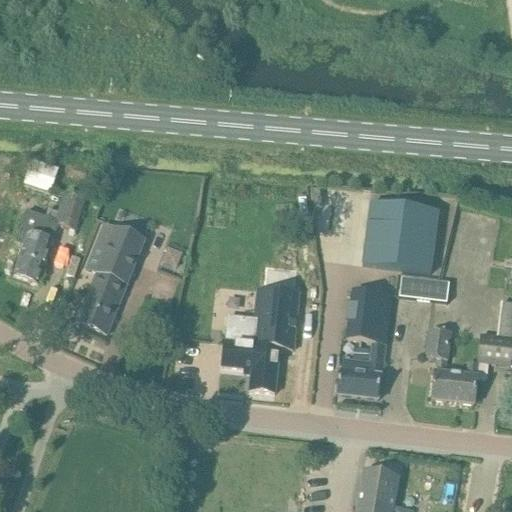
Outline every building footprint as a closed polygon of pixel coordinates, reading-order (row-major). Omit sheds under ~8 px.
[(32,164),(23,187),(47,197),(54,172),(32,164)] [(23,249),(13,279),(38,288),(59,228),(73,233),(84,203),(65,196),(55,224),(26,214),(15,246),(23,249)] [(369,206),(361,269),(430,278),(438,215),(369,206)] [(96,275),(76,326),(106,338),(145,243),(104,227),(87,271),(96,275)] [(167,250),(161,265),(176,271),(182,256),(167,250)] [(228,319),(222,370),(251,372),(249,394),(274,397),(278,351),(292,353),(297,296),(291,296),(293,272),(265,269),(263,293),(257,293),(254,321),(228,319)] [(448,286),(400,280),(398,300),(445,306),(448,286)] [(386,346),(393,297),(357,291),(349,340),(386,346)] [(466,378),(455,377),(452,406),(474,408),(478,368),(511,372),(511,362),(511,308),(499,307),(495,340),(479,339),(476,368),(467,367),(466,378)] [(431,403),(452,406),(455,377),(446,376),(450,336),(428,333),(425,362),(436,363),(435,375),(434,375),(431,403)] [(340,365),(339,378),(336,398),(377,403),(383,355),(368,354),(367,369),(340,365)] [(397,511),(392,511),(398,481),(363,475),(360,494),(356,511),(397,511)]
